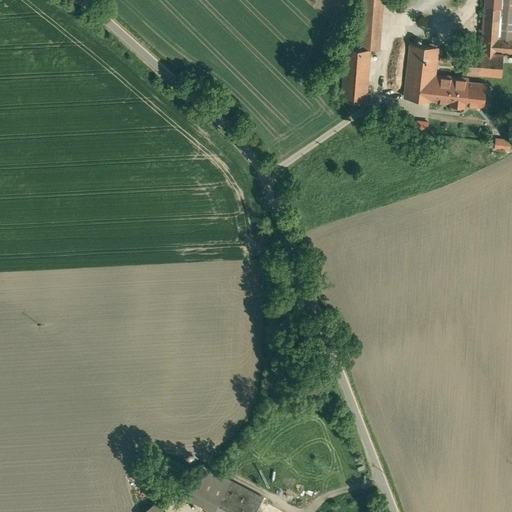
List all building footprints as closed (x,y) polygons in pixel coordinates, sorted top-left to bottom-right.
[(382,0),(363,0),(359,48),(370,49),(379,50),(379,41),(382,0)] [(502,8),(484,7),(481,51),(479,73),(501,75),(503,53),(511,53),(511,37),(500,37),(502,8)] [(437,46),(411,43),(405,97),(431,100),(452,102),(453,91),(443,90),(444,77),(434,76),(437,46)] [(359,48),(345,46),(341,99),(366,101),(370,49),(359,48)] [(481,51),(469,50),(467,73),(479,73),(481,51)] [(467,79),(444,77),(443,90),(453,91),(452,102),(482,105),(485,84),(467,82),(467,79)] [(428,121),(403,118),(401,130),(427,134),(428,121)] [(510,150),(510,138),(494,138),(493,150),(510,150)] [(256,511),(264,498),(230,480),(222,495),(253,511),(256,511)] [(253,511),(222,495),(218,502),(219,503),(214,511),(215,511),(253,511)] [(164,511),(156,501),(148,507),(142,511),(164,511)]
